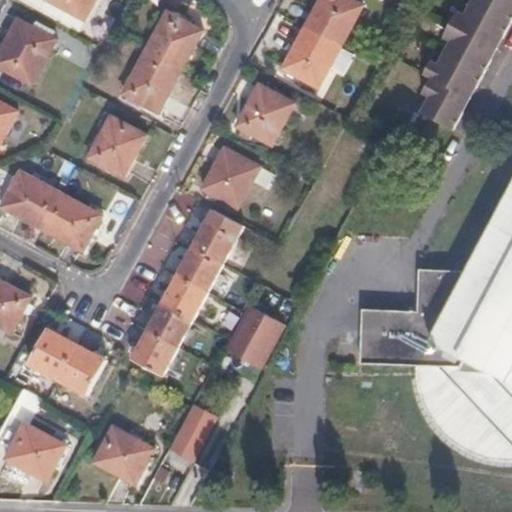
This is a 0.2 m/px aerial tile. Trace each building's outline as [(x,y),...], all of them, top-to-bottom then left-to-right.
[(50,0),(88,20),(98,0),(50,0)] [(322,0),(306,30),(342,49),(365,6),(353,0),(322,0)] [(500,36),(504,38),(511,23),(511,0),(475,0),(466,17),(461,15),(450,36),(455,39),(439,68),(434,65),(426,80),(432,83),(425,96),(432,100),(423,117),(454,133),(464,115),(460,112),(472,89),(476,90),(493,59),(488,56),(500,36)] [(147,53),(183,72),(205,31),(169,12),(147,53)] [(58,40),(20,20),(0,57),(0,66),(35,85),(58,40)] [(321,88),(342,49),(306,30),(285,70),(321,88)] [(493,59),(504,38),(500,36),(488,56),(493,59)] [(162,113),(183,72),(147,53),(125,94),(162,113)] [(275,145),(297,104),(261,85),(240,126),(275,145)] [(460,112),(464,115),(476,90),(472,89),(460,112)] [(0,101),(0,150),(19,112),(0,101)] [(91,157),(127,176),(149,135),(113,116),(91,157)] [(262,167),(228,148),(206,190),(242,208),(262,167)] [(4,207),(45,229),(64,194),(22,172),(4,207)] [(64,194),(45,229),(86,252),(105,216),(64,194)] [(511,210),(478,274),(425,272),(424,298),(446,300),(445,314),(423,313),(368,311),(365,365),(422,368),(422,377),(423,387),(427,400),(432,412),(439,424),(446,433),(461,446),(470,451),(489,459),(502,460),(511,460),(511,210)] [(195,249),(226,265),(241,237),(210,222),(195,249)] [(181,276),(211,293),(226,265),(195,249),(181,276)] [(195,321),(211,293),(181,276),(165,305),(195,321)] [(33,297),(0,279),(0,323),(15,332),(33,297)] [(446,300),(424,298),(423,313),(445,314),(446,300)] [(181,348),(195,321),(165,305),(151,332),(181,348)] [(288,324),(255,306),(231,350),(264,368),(288,324)] [(32,363),(62,379),(81,343),(51,328),(32,363)] [(167,374),(181,348),(151,332),(137,358),(167,374)] [(81,343),(62,379),(91,395),(110,359),(81,343)] [(196,410),(187,426),(199,432),(208,417),(196,410)] [(68,445),(28,423),(9,459),(49,480),(68,445)] [(116,426),(97,462),(139,484),(158,448),(116,426)] [(181,438),(170,460),(196,474),(208,452),(181,438)]
